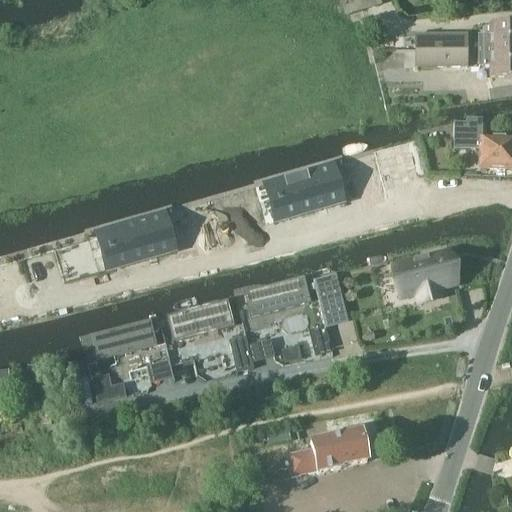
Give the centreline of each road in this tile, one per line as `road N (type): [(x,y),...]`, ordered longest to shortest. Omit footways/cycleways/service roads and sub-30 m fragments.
road 1 (track): [(511,375),(322,408),(0,488)]
road 2 (tertiary): [(434,511),(511,279)]
